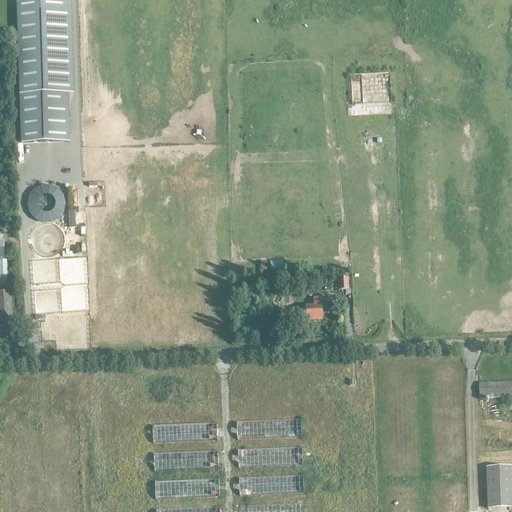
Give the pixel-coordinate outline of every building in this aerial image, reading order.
[(71,1),(16,3),(21,144),(70,142),(69,94),(74,93),(71,1)] [(352,122),(392,121),(392,83),(375,83),(375,87),(366,87),(366,110),(352,110),(352,122)] [(349,291),(349,278),(338,279),(339,291),(349,291)] [(0,326),(12,326),(11,297),(11,292),(0,292),(0,326)] [(306,322),(323,322),(322,306),(330,306),(329,298),(313,299),(314,307),(305,307),(306,322)] [(511,398),(511,382),(479,384),(479,400),(511,398)] [(241,465),(242,474),(256,474),(256,464),(241,465)] [(488,510),(511,508),(511,481),(511,467),(486,468),(488,510)] [(247,488),(247,499),(257,499),(257,488),(247,488)]
